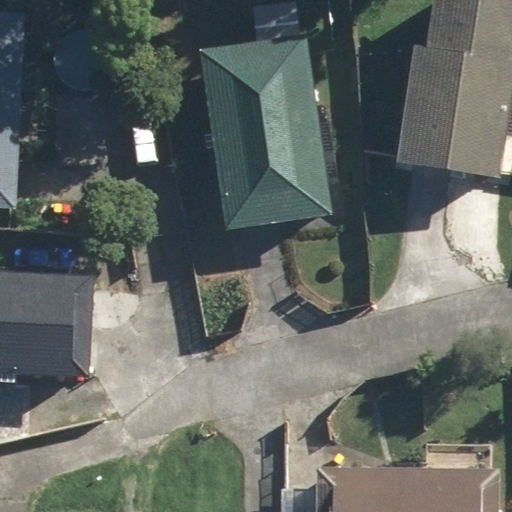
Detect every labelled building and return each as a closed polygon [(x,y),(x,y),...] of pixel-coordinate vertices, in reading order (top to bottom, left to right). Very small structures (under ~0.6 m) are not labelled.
[(408,169),(510,184),(511,170),(511,1),(502,0),(447,0),(438,54),(425,53),(408,169)] [(0,215),(27,216),(34,19),(0,18),(0,215)] [(212,55),(237,236),(342,222),(318,41),(212,55)] [(0,380),(100,385),(104,283),(0,278),(0,380)] [(324,511),(505,511),(506,473),(324,473),(324,511)]
